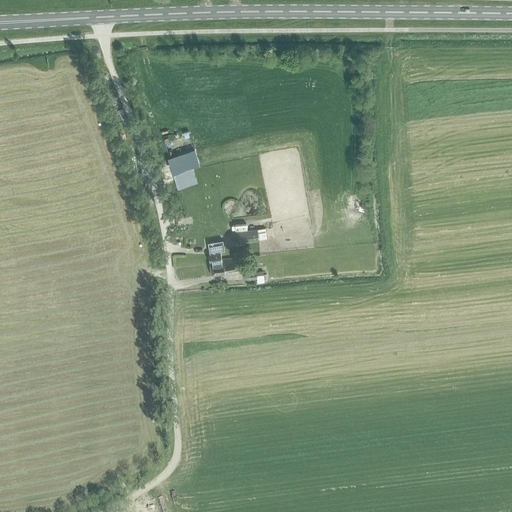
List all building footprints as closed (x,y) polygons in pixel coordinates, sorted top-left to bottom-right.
[(194,150),(170,158),(175,174),(200,166),(194,150)] [(266,238),(265,228),(237,231),(238,244),(258,242),(258,239),(266,238)] [(212,241),(210,242),(207,243),(209,253),(207,253),(211,276),(224,274),(222,260),(221,260),(220,252),(224,251),(222,240),(213,242),(212,241)] [(226,258),(228,273),(245,270),(244,256),(226,258)] [(262,271),(243,273),(244,279),(256,278),(256,283),(263,282),(262,271)]
